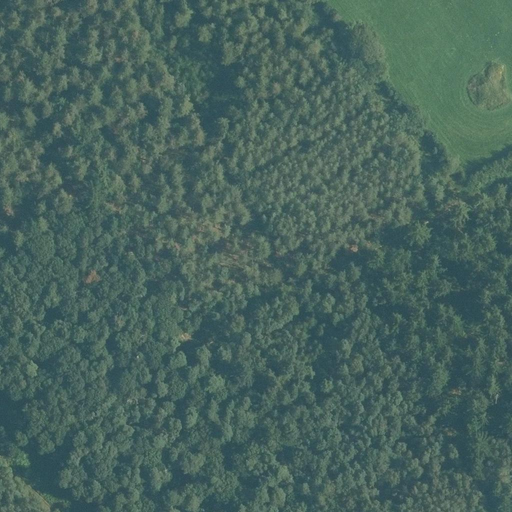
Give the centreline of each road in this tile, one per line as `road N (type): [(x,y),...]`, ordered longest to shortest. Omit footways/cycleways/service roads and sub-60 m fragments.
road 1 (track): [(0,16),(185,355)]
road 2 (track): [(470,202),(307,0)]
